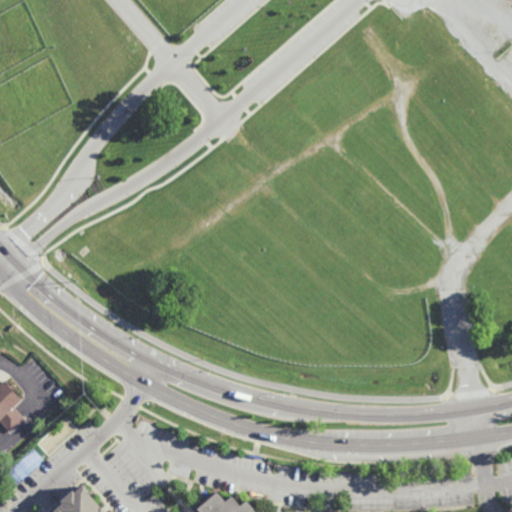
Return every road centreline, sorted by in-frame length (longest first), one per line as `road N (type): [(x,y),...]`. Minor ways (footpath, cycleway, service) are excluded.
road 1 (residential): [(3,261),(220,120),(361,0)]
road 2 (secondary): [(143,382),(251,432),(330,448),(438,451),(511,437)]
road 3 (secondary): [(511,401),(344,417),(257,401),(154,362)]
road 4 (residential): [(241,0),(169,62),(3,261)]
road 5 (secondary): [(3,261),(49,311),(143,382)]
road 6 (secondary): [(154,362),(3,261)]
